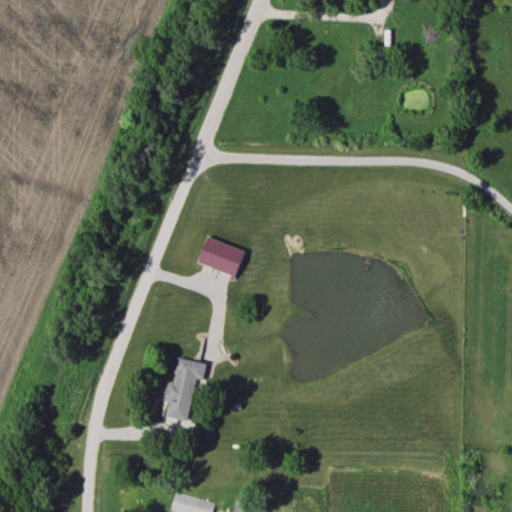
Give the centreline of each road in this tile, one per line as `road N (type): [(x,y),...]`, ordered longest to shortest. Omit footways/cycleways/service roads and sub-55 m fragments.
road 1 (residential): [(89,511),(96,415),(257,0)]
road 2 (residential): [(194,156),(419,161),(465,174),(511,208)]
